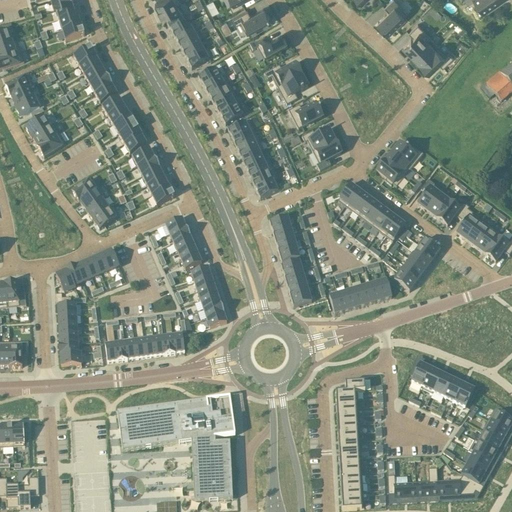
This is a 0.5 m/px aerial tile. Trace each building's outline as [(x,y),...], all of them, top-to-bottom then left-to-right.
[(55,0),(52,1),(56,11),(74,6),(72,0),(55,0)] [(162,0),(159,2),(155,4),(160,14),(182,2),(180,0),(162,0)] [(212,0),(206,3),(209,8),(215,5),(212,0)] [(228,0),(231,5),(229,6),(232,12),(244,6),(241,1),(242,0),(228,0)] [(388,12),(378,23),(382,27),(381,28),(382,29),(383,30),(384,29),(388,33),(404,18),(408,14),(398,4),(393,0),(392,0),(384,8),(388,12)] [(473,0),(483,14),(504,0),(473,0)] [(182,2),(160,14),(165,24),(185,13),(180,4),(182,3),(182,2)] [(74,6),(56,11),(59,22),(77,16),(74,6)] [(431,14),(436,9),(432,6),(427,10),(431,14)] [(241,14),(232,19),(234,22),(236,25),(240,23),(247,35),(259,28),(271,22),(268,16),(269,16),(268,15),(268,14),(267,14),(266,13),(264,9),(250,16),(247,11),(241,14)] [(185,13),(165,24),(171,33),(192,21),(190,22),(187,18),(185,14),(185,13)] [(77,16),(59,22),(62,32),(81,27),(81,26),(80,26),(77,16)] [(192,21),(171,33),(176,42),(197,31),(192,21)] [(0,34),(0,35),(0,47),(17,42),(16,42),(12,43),(9,33),(13,32),(11,25),(0,28),(0,34)] [(410,41),(403,47),(412,56),(431,38),(425,32),(418,25),(415,27),(409,33),(413,38),(412,38),(411,39),(410,40),(409,40),(410,41)] [(81,27),(62,32),(65,43),(84,37),(81,27)] [(197,31),(176,42),(181,52),(202,40),(200,36),(197,31)] [(250,46),(252,50),(253,52),(257,50),(258,51),(264,62),(266,61),(286,50),(283,44),(284,44),(283,43),(283,42),(282,42),(281,41),(279,37),(271,41),(266,44),(263,39),(250,46)] [(431,38),(412,56),(420,64),(438,46),(431,38)] [(202,40),(181,52),(183,56),(186,61),(208,50),(207,49),(205,50),(204,48),(201,42),(203,41),(202,40)] [(17,42),(0,47),(0,60),(20,53),(17,42)] [(438,46),(420,64),(421,65),(429,73),(438,64),(443,68),(453,58),(448,53),(445,56),(437,48),(439,47),(438,46)] [(90,48),(73,58),(79,68),(96,58),(90,48)] [(208,50),(186,61),(192,71),(210,61),(212,60),(213,59),(211,55),(208,50)] [(20,53),(0,60),(0,72),(24,64),(20,53)] [(96,58),(79,68),(84,77),(101,68),(96,59),(96,58)] [(511,64),(499,76),(498,74),(480,90),(490,101),(495,96),(501,103),(511,94),(511,64)] [(270,72),(264,75),(266,78),(267,81),(272,79),(276,87),(278,90),(302,77),(296,65),(289,69),(282,73),(282,71),(279,67),(270,72)] [(101,68),(84,77),(89,87),(107,77),(106,76),(106,77),(101,68)] [(215,70),(198,80),(204,90),(208,87),(225,78),(225,77),(223,78),(222,77),(217,69),(215,70)] [(29,77),(6,88),(11,99),(34,88),(29,77)] [(107,77),(89,87),(95,96),(112,87),(107,77)] [(302,77),(278,90),(287,107),(292,104),(298,101),(295,96),(299,94),(301,92),(301,93),(302,92),(303,92),(303,91),(308,88),(302,77)] [(208,87),(204,90),(209,99),(230,87),(228,83),(225,78),(208,87)] [(112,87),(95,96),(100,106),(117,96),(112,87)] [(230,87),(209,99),(215,109),(236,96),(230,87)] [(34,88),(11,99),(16,108),(15,108),(15,109),(39,98),(34,100),(30,90),(34,88)] [(236,96),(215,109),(220,118),(239,107),(238,105),(234,98),(236,97),(236,96)] [(39,98),(15,109),(20,120),(44,109),(39,98)] [(118,99),(102,109),(107,118),(124,108),(118,99)] [(300,107),(288,113),(298,131),(305,128),(323,119),(320,113),(321,112),(320,112),(320,111),(319,111),(318,111),(316,105),(302,112),(301,109),(300,107)] [(239,107),(220,118),(225,128),(235,123),(243,118),(245,117),(239,107)] [(124,108),(107,118),(113,127),(130,117),(129,117),(124,108)] [(46,117),(26,130),(32,140),(54,126),(52,127),(46,117)] [(130,117),(113,127),(119,137),(136,127),(130,117)] [(245,124),(227,132),(229,136),(232,143),(255,132),(250,122),(245,124)] [(54,126),(32,140),(33,140),(38,149),(38,150),(60,136),(54,126)] [(136,127),(119,137),(124,146),(141,136),(136,127)] [(313,133),(302,139),(305,145),(307,144),(313,155),(335,143),(329,131),(324,134),(324,133),(322,134),(322,135),(316,138),(315,138),(313,133)] [(255,132),(232,143),(237,152),(259,142),(258,139),(255,132)] [(60,136),(38,150),(44,160),(66,146),(60,136)] [(141,136),(124,146),(130,156),(146,146),(141,137),(141,136)] [(298,138),(291,141),(294,146),(301,143),(298,138)] [(259,142),(237,152),(242,162),(264,152),(262,147),(259,142)] [(335,143),(313,155),(317,163),(319,166),(316,167),(318,170),(320,173),(331,167),(330,165),(328,162),(334,158),(341,155),(335,143)] [(399,145),(392,154),(411,171),(423,156),(418,152),(414,148),(410,153),(408,152),(408,151),(408,150),(407,149),(406,150),(399,145)] [(149,150),(132,159),(137,169),(155,160),(155,159),(154,160),(149,150)] [(264,152),(242,162),(246,172),(268,161),(266,162),(262,153),(264,152)] [(392,154),(384,163),(404,179),(411,171),(392,154)] [(155,160),(137,169),(142,178),(160,169),(155,160)] [(268,161),(246,172),(251,182),(265,175),(273,171),(268,161)] [(380,168),(376,173),(386,181),(385,183),(386,184),(391,188),(393,186),(396,189),(404,179),(384,163),(380,168)] [(160,169),(142,178),(147,188),(164,179),(159,170),(160,170),(160,169)] [(265,175),(251,182),(255,191),(278,181),(273,171),(265,175)] [(77,191),(72,194),(79,203),(99,189),(92,179),(84,185),(77,191)] [(164,179),(147,188),(152,198),(170,189),(169,188),(169,189),(164,179)] [(278,181),(255,191),(258,197),(260,201),(271,196),(280,192),(276,182),(278,181)] [(422,200),(418,206),(428,214),(443,193),(428,182),(424,187),(421,192),(426,195),(425,196),(425,197),(424,197),(423,198),(423,199),(422,200)] [(82,183),(74,187),(77,191),(84,185),(82,183)] [(349,188),(338,203),(345,209),(358,191),(351,186),(349,188)] [(99,189),(79,203),(79,204),(80,204),(86,212),(96,206),(106,198),(99,189)] [(170,189),(152,198),(157,208),(175,199),(170,189)] [(358,191),(345,209),(352,214),(365,196),(358,191)] [(443,193),(428,214),(437,220),(453,200),(443,193)] [(365,196),(352,214),(358,219),(371,201),(365,196)] [(96,206),(86,212),(93,222),(113,208),(112,207),(110,209),(104,200),(106,199),(106,198),(96,206)] [(453,200),(437,220),(446,227),(447,228),(455,217),(460,221),(469,209),(466,207),(463,205),(462,207),(453,200)] [(371,201),(358,219),(365,224),(378,206),(371,201)] [(487,205),(483,210),(488,214),(492,209),(487,205)] [(378,206),(365,224),(372,229),(385,211),(378,206)] [(113,208),(93,222),(100,231),(119,217),(113,208)] [(462,228),(457,235),(467,243),(482,222),(481,224),(474,219),(472,217),(473,215),(471,213),(468,211),(469,209),(460,221),(465,225),(464,226),(463,226),(462,227),(462,228)] [(385,211),(372,229),(379,234),(392,216),(385,211)] [(392,216),(379,234),(385,239),(398,221),(392,216)] [(269,224),(272,233),(290,227),(288,219),(269,224)] [(182,220),(166,227),(169,236),(186,229),(182,220)] [(398,221),(385,239),(393,244),(405,227),(398,221)] [(482,222),(467,243),(475,248),(476,250),(492,229),(482,222)] [(293,235),(290,227),(272,233),(274,241),(293,235)] [(186,229),(169,236),(173,245),(190,238),(186,229)] [(492,229),(476,250),(485,256),(501,236),(492,229)] [(293,235),(274,241),(277,249),(295,243),(293,235)] [(501,236),(485,256),(495,264),(503,253),(506,255),(509,258),(511,253),(511,240),(510,243),(501,236)] [(190,238),(173,245),(177,254),(194,247),(190,239),(191,238),(190,238)] [(420,244),(417,247),(435,260),(440,252),(425,241),(423,239),(420,244)] [(277,249),(279,257),(297,251),(295,243),(277,249)] [(194,247),(177,254),(181,263),(198,256),(194,247)] [(413,253),(412,253),(430,266),(435,260),(417,247),(419,248),(418,250),(415,254),(413,253)] [(300,260),(297,251),(279,257),(282,265),(300,260)] [(111,252),(102,256),(110,273),(119,269),(111,252)] [(410,256),(407,260),(425,273),(430,266),(412,253),(410,256)] [(102,256),(94,260),(101,277),(110,273),(102,256)] [(198,256),(181,263),(185,272),(202,265),(198,256)] [(94,260),(85,264),(92,281),(101,277),(94,260)] [(403,266),(402,267),(420,280),(425,273),(407,260),(409,262),(405,268),(403,266)] [(299,263),(281,268),(281,270),(283,277),(302,271),(299,263)] [(85,264),(76,268),(83,285),(92,281),(85,264)] [(402,267),(397,274),(415,286),(420,280),(402,267)] [(71,269),(67,272),(75,291),(76,290),(75,288),(83,285),(76,268),(72,270),(71,269)] [(330,268),(321,270),(323,276),(332,273),(330,268)] [(208,269),(191,275),(194,284),(211,278),(208,269)] [(302,271),(283,277),(286,285),(304,279),(303,274),(302,271)] [(67,272),(56,277),(65,295),(75,291),(67,272),(66,272),(67,272)] [(397,274),(392,281),(394,282),(409,294),(415,286),(397,274)] [(211,278),(194,284),(197,294),(214,288),(211,278)] [(304,279),(286,285),(288,293),(307,287),(305,283),(304,279)] [(386,281),(378,284),(383,302),(392,299),(386,281)] [(17,284),(5,285),(7,305),(7,310),(26,308),(25,295),(18,296),(17,284)] [(383,302),(378,284),(370,286),(375,304),(383,302)] [(367,307),(375,304),(370,286),(362,288),(367,307)] [(307,287),(288,293),(291,301),(309,295),(307,287)] [(214,288),(197,294),(200,303),(217,297),(214,288)] [(367,307),(362,288),(354,291),(359,309),(367,307)] [(359,309),(354,291),(346,293),(351,312),(359,309)] [(343,314),(351,312),(346,293),(338,296),(343,314)] [(309,295),(291,301),(293,309),(312,304),(309,295)] [(329,298),(334,317),(343,314),(338,296),(329,298)] [(217,297),(200,303),(204,312),(221,306),(221,305),(220,306),(217,297)] [(221,306),(204,312),(207,321),(224,315),(221,306)] [(76,307),(58,308),(58,317),(76,316),(76,307)] [(224,315),(207,321),(210,330),(227,325),(224,316),(224,315)] [(76,316),(58,317),(59,327),(77,326),(76,316)] [(77,326),(59,327),(59,337),(77,336),(77,326)] [(60,346),(59,346),(59,347),(78,346),(77,336),(59,337),(60,346)] [(182,337),(173,338),(175,356),(185,354),(182,337)] [(173,338),(163,339),(165,357),(175,356),(173,338)] [(163,339),(153,340),(156,358),(165,357),(165,358),(165,357),(163,339)] [(153,340),(144,342),(146,359),(156,358),(153,340)] [(144,342),(134,343),(136,361),(146,359),(144,342)] [(134,343),(124,344),(127,363),(128,362),(136,361),(134,343)] [(10,345),(0,344),(0,369),(10,369),(11,369),(10,345)] [(28,344),(10,345),(11,369),(22,369),(22,357),(29,357),(28,344)] [(124,344),(115,346),(117,363),(117,364),(127,363),(124,344)] [(78,346),(59,347),(60,356),(81,355),(78,355),(78,346)] [(115,346),(105,347),(108,365),(117,363),(115,346)] [(81,355),(60,356),(60,357),(61,357),(61,368),(81,367),(81,355)] [(420,365),(411,384),(422,389),(431,370),(420,365)] [(422,389),(421,391),(432,397),(433,395),(433,394),(442,376),(431,370),(422,389)] [(442,376),(433,394),(433,395),(444,400),(453,381),(442,376)] [(453,381),(444,400),(455,405),(464,386),(453,381)] [(364,384),(345,385),(346,394),(357,394),(365,394),(364,384)] [(464,386),(455,405),(465,410),(466,410),(475,391),(474,391),(464,386)] [(346,394),(336,394),(336,403),(358,402),(357,394),(346,394)] [(215,445),(215,440),(235,437),(234,431),(230,399),(117,415),(123,453),(191,443),(194,504),(233,502),(230,444),(215,445)] [(358,402),(336,403),(337,411),(358,410),(358,402)] [(358,410),(337,411),(337,420),(359,419),(358,410)] [(494,413),(488,423),(508,434),(511,427),(511,422),(494,412),(494,413)] [(359,419),(337,420),(338,428),(359,427),(359,419)] [(488,423),(482,434),(502,445),(508,434),(488,423)] [(13,427),(1,428),(3,450),(14,449),(13,427)] [(24,427),(13,427),(14,449),(25,449),(24,427)] [(359,427),(338,428),(338,437),(360,435),(359,427)] [(476,444),(496,456),(502,445),(482,434),(476,444)] [(360,435),(338,437),(339,445),(360,444),(360,435)] [(474,442),(468,454),(472,456),(491,466),(496,456),(476,444),(474,442)] [(360,444),(339,445),(339,454),(361,452),(360,444)] [(361,452),(339,454),(340,462),(361,461),(361,452)] [(472,456),(466,467),(485,477),(491,466),(472,456)] [(361,461),(340,462),(340,471),(361,469),(361,461)] [(466,467),(461,477),(462,478),(472,483),(469,490),(475,494),(480,496),(484,489),(479,486),(485,477),(466,467)] [(361,469),(340,471),(340,479),(362,478),(361,469)] [(429,485),(416,485),(416,500),(439,499),(438,484),(437,471),(428,471),(429,485)] [(362,478),(340,479),(341,487),(362,486),(362,478)] [(395,478),(387,478),(388,497),(394,497),(394,501),(416,500),(416,485),(395,486),(395,478)] [(460,483),(438,484),(439,499),(461,498),(474,497),(475,494),(469,490),(472,483),(462,478),(460,483)] [(7,481),(0,480),(0,498),(6,499),(7,511),(19,510),(18,485),(7,486),(7,481)] [(18,485),(19,510),(31,510),(30,498),(39,498),(39,480),(29,480),(29,487),(18,488),(18,485)] [(91,483),(78,483),(79,501),(92,500),(91,483)] [(362,486),(341,487),(341,496),(363,495),(362,486)] [(363,495),(341,496),(342,504),(363,503),(363,495)] [(363,503),(342,504),(342,511),(356,511),(364,511),(363,503)]
